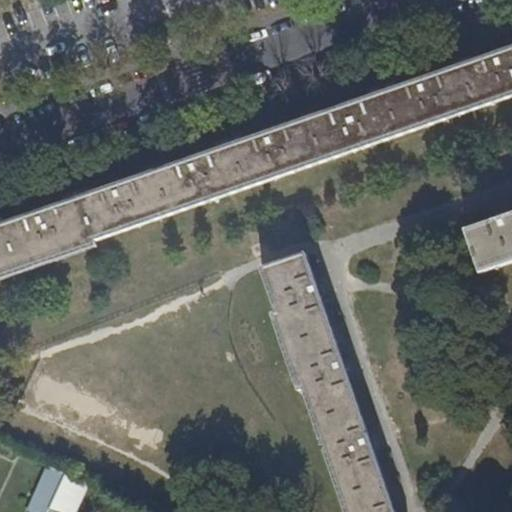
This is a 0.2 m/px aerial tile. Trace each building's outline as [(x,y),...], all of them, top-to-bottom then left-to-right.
[(511,47),(0,224),(0,274),(511,97),(511,47)] [(511,209),(472,224),(487,270),(511,260),(511,209)] [(404,511),(314,244),(268,261),(352,511),(404,511)] [(59,471),(44,464),(22,511),(40,511),(42,510),(59,471)] [(70,511),(83,482),(59,471),(42,510),(46,511),(70,511)]
